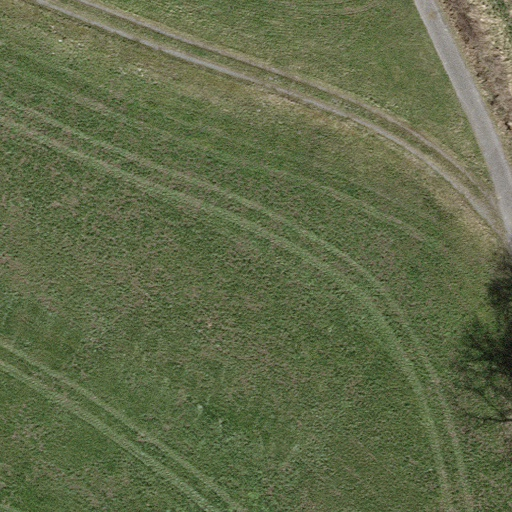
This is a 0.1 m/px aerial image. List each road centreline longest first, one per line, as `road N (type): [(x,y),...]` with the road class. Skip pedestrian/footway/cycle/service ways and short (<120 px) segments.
road 1 (track): [(85,0),(334,100),(426,156),(511,225)]
road 2 (track): [(426,0),(511,206)]
